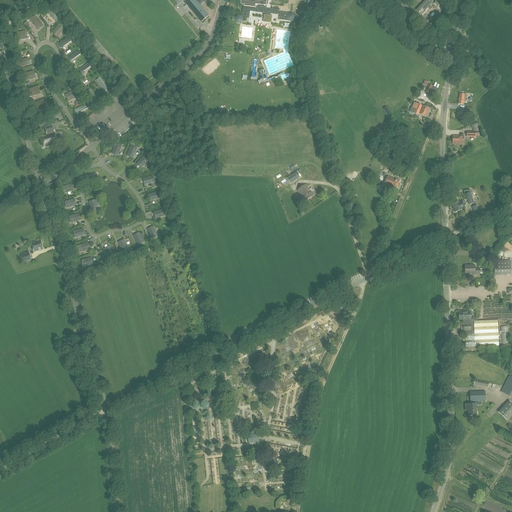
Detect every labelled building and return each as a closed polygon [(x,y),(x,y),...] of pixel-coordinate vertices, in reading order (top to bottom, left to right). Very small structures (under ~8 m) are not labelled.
[(202,0),(204,3),(207,0),(183,0),(187,5),(202,22),(202,23),(210,16),(209,16),(199,4),(198,4),(202,0)] [(426,11),(432,4),(427,0),(425,0),(416,10),(419,12),(423,8),(426,11)] [(237,23),(240,24),(243,21),(247,22),(247,18),(250,18),(250,11),(266,13),(266,14),(264,15),(264,19),(266,21),(270,21),(272,19),(272,16),(271,14),(281,15),(280,20),(288,21),(289,20),(289,21),(292,21),(294,20),(295,17),(293,14),(290,14),(289,15),(289,14),(280,13),(280,9),(273,8),(273,10),(266,9),(267,7),(259,7),(259,10),(243,8),(242,16),(241,15),(238,15),(235,17),(235,21),(237,23)] [(49,8),(46,10),(54,20),(57,23),(61,20),(59,17),(57,18),(57,17),(49,8)] [(35,27),(36,29),(37,29),(38,28),(38,27),(42,24),(35,15),(29,20),(35,27)] [(52,33),(57,37),(64,30),(58,25),(52,33)] [(13,34),(14,41),(23,39),(25,39),(25,38),(25,37),(24,37),(24,32),(13,34)] [(59,45),(61,48),(72,41),(69,38),(59,45)] [(92,44),(102,56),(106,52),(96,41),(92,44)] [(79,50),(68,57),(71,61),(81,53),(79,50)] [(19,60),(21,67),(33,64),(31,57),(19,60)] [(89,62),(79,70),(81,73),(92,66),(89,62)] [(85,75),(94,68),(93,67),(84,74),(85,75)] [(23,74),(25,81),(31,79),(30,79),(32,78),(33,79),(35,78),(34,76),(34,75),(33,71),(23,74)] [(99,77),(95,80),(104,92),(107,89),(99,77)] [(28,90),(30,97),(36,95),(38,94),(40,94),(40,93),(39,91),(38,87),(28,90)] [(99,100),(91,89),(87,91),(96,103),(99,100)] [(66,97),(69,101),(78,96),(75,90),(67,94),(66,94),(65,95),(66,97)] [(466,102),(467,95),(460,95),(459,104),(464,105),(464,102),(466,102)] [(34,104),(36,110),(42,108),(41,108),(43,107),(44,107),(46,107),(46,106),(45,105),(45,104),(43,100),(34,104)] [(88,103),(74,110),(77,114),(90,107),(88,103)] [(420,114),(426,117),(430,109),(423,106),(414,103),(412,107),(415,109),(413,113),(419,115),(420,114)] [(467,115),(467,114),(471,114),(472,114),(473,108),(467,108),(467,113),(462,113),(462,111),(458,111),(458,113),(457,113),(456,120),(466,121),(467,119),(467,115)] [(477,131),(477,132),(482,130),(479,123),(471,126),(474,132),(477,131)] [(41,136),(45,147),(58,143),(52,124),(44,126),(47,134),(41,136)] [(405,130),(414,134),(416,128),(410,125),(408,128),(406,127),(405,130)] [(453,136),(453,144),(464,144),(464,136),(453,136)] [(112,154),(118,156),(121,146),(116,144),(112,154)] [(127,156),(133,158),(137,148),(131,146),(127,156)] [(137,164),(142,168),(149,160),(144,156),(137,164)] [(385,165),(397,170),(399,165),(387,160),(385,165)] [(287,178),(291,183),(301,177),(297,171),(287,178)] [(143,179),(145,185),(155,182),(153,176),(143,179)] [(391,188),(396,190),(400,180),(396,178),(395,179),(388,176),(384,185),(391,187),(391,188)] [(297,190),(301,196),(310,190),(306,184),(297,190)] [(61,187),(63,193),(73,190),(72,185),(61,187)] [(302,198),(304,202),(314,195),(312,192),(311,192),(310,190),(301,196),(302,198)] [(148,195),(150,201),(160,198),(158,192),(148,195)] [(465,194),(469,205),(474,203),(470,192),(465,194)] [(65,202),(66,208),(77,205),(75,199),(65,202)] [(89,201),(93,213),(100,212),(96,199),(89,201)] [(452,204),(455,212),(465,208),(462,201),(452,204)] [(154,213),(156,218),(166,215),(164,210),(154,213)] [(69,217),(71,223),(81,220),(79,214),(69,217)] [(148,229),(152,239),(157,236),(153,227),(148,229)] [(73,232),(75,238),(85,235),(83,229),(73,232)] [(134,235),(138,245),(144,242),(139,233),(134,235)] [(31,243),(34,252),(43,249),(41,240),(31,243)] [(118,242),(123,252),(128,249),(124,240),(118,242)] [(77,246),(79,252),(89,249),(87,243),(77,246)] [(105,249),(109,258),(114,256),(110,246),(105,249)] [(82,261),(83,267),(93,264),(92,258),(82,261)] [(494,261),(495,276),(507,275),(511,275),(511,261),(494,261)] [(473,274),(473,275),(481,275),(480,274),(485,274),(485,269),(480,269),(480,268),(475,268),(475,265),(465,266),(465,274),(473,274)] [(477,319),(471,319),(470,312),(459,312),(459,314),(458,314),(458,317),(459,317),(460,320),(463,320),(464,331),(465,331),(466,347),(475,347),(499,346),(498,320),(477,321),(477,319)] [(501,392),(511,397),(511,377),(509,376),(501,392)] [(468,409),(469,416),(477,415),(476,405),(482,405),(482,401),(486,401),(486,392),(470,392),(470,401),(470,404),(465,404),(466,410),(468,409)] [(498,412),(507,421),(511,416),(511,403),(510,401),(498,412)]
